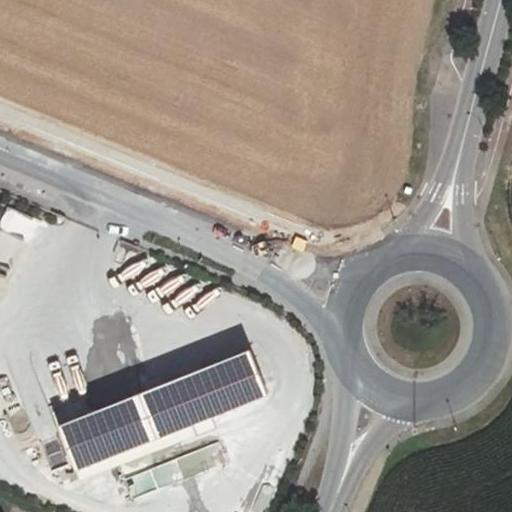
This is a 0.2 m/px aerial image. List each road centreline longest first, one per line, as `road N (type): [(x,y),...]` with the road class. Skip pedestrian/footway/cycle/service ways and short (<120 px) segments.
road 1 (unknown): [(159,511),(206,501),(236,481),(291,392),(284,356),(227,304)]
road 2 (tertiary): [(0,154),(242,254)]
road 3 (tertiary): [(428,401),(473,378),(487,357),(494,308),(469,265)]
road 4 (unknown): [(76,186),(63,231),(24,269),(0,320)]
road 5 (tertiary): [(347,361),(327,511)]
road 6 (tertiary): [(331,511),(393,418),(428,401)]
road 7 (tertiary): [(462,140),(498,0)]
road 8 (tertiary): [(375,256),(325,265),(242,254)]
road 9 (tertiary): [(242,254),(338,340)]
road 10 (tertiary): [(469,265),(459,234),(462,140)]
road 11 (tertiary): [(462,140),(399,246)]
